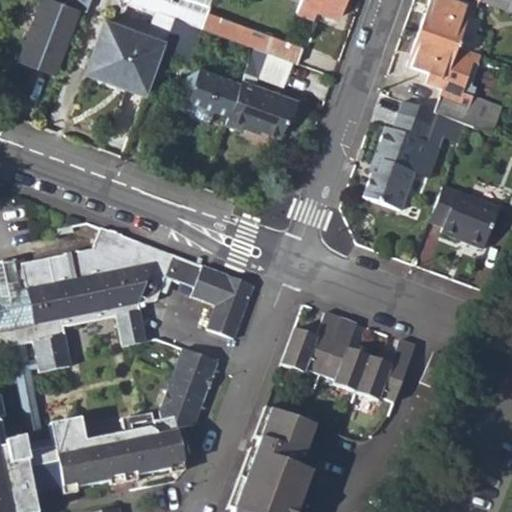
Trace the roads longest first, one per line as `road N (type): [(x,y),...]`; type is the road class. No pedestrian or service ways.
road 1 (residential): [(0,151),(291,264)]
road 2 (residential): [(291,264),(386,0)]
road 3 (residential): [(198,511),(291,264)]
road 4 (residential): [(291,264),(462,328)]
road 5 (residential): [(511,399),(486,426),(448,511)]
